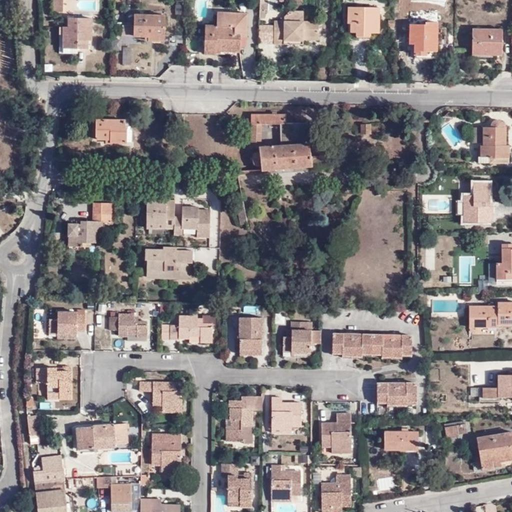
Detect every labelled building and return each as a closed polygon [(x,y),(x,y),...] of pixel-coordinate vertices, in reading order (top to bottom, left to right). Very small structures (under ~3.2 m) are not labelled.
[(54,0),(53,12),(62,12),(62,0),(54,0)] [(268,0),(259,0),(260,18),(265,18),(265,10),(268,10),(268,0)] [(351,32),(357,32),(356,36),(372,37),(371,33),(379,33),(380,8),(348,7),(348,24),(351,24),(351,32)] [(275,28),(274,43),(276,44),(284,44),(285,41),(304,41),(304,40),(304,36),(320,37),(320,21),(304,21),(304,10),(290,10),(284,17),(285,17),(285,21),(281,21),(274,21),(275,28)] [(206,26),(205,50),(216,51),(240,52),(240,37),(241,13),(217,13),(217,26),(206,26)] [(146,37),(165,37),(166,16),(135,14),(134,36),(146,37)] [(68,27),(63,27),(62,48),(78,49),(88,49),(89,41),(89,36),(93,36),(93,18),(68,18),(68,27)] [(415,45),(414,56),(427,56),(427,52),(436,52),(438,22),(426,22),(426,24),(410,24),(409,44),(415,45)] [(62,48),(63,27),(59,27),(59,54),(78,55),(78,49),(62,48)] [(259,28),(259,43),(274,43),(275,28),(259,28)] [(485,51),(502,51),(503,31),(473,30),(473,52),(485,52),(485,51)] [(427,56),(414,56),(414,60),(437,60),(436,52),(427,52),(427,56)] [(453,116),(448,111),(442,117),(447,122),(453,116)] [(183,114),(170,113),(170,122),(183,122),(183,114)] [(311,163),(311,156),(307,122),(286,123),(286,114),(251,114),(250,148),(259,149),(261,124),(280,125),(281,147),(260,149),(259,152),(255,153),(253,155),(252,159),(254,163),(257,167),(261,167),(261,169),(311,166),(311,163)] [(110,143),(127,143),(127,128),(125,128),(125,121),(97,120),(96,140),(110,140),(110,143)] [(481,146),(480,157),(509,158),(509,146),(506,146),(506,128),(504,127),(504,124),(502,121),(500,120),(497,120),(494,121),(492,122),(490,125),(491,127),(490,128),(473,128),(473,144),(483,143),(483,146),(481,146)] [(333,154),(311,156),(311,163),(333,161),(333,154)] [(464,200),(464,215),(464,222),(492,222),(493,206),(490,206),(489,184),(473,184),(473,195),(464,195),(464,200)] [(248,224),(242,195),(235,197),(240,226),(248,224)] [(147,201),(147,228),(174,228),(175,201),(165,201),(165,204),(156,204),(156,201),(147,201)] [(69,225),(69,237),(72,237),(72,246),(83,247),(83,243),(100,243),(101,233),(103,233),(104,223),(112,223),(113,203),(94,203),(93,221),(81,221),(81,225),(69,225)] [(175,217),(174,234),(182,234),(182,228),(197,229),(197,236),(209,236),(210,210),(202,210),(202,212),(198,212),(198,210),(198,207),(182,206),(182,217),(175,217)] [(511,244),(502,244),(501,263),(496,263),(496,279),(511,279),(511,244)] [(163,277),(179,278),(180,262),(190,262),(191,262),(191,250),(175,250),(175,246),(162,246),(162,250),(144,249),(144,260),(146,260),(146,270),(163,270),(163,277)] [(190,278),(190,262),(180,262),(179,278),(190,278)] [(470,307),(470,320),(479,320),(479,327),(498,327),(498,324),(511,324),(511,302),(498,303),(498,307),(470,307)] [(49,334),(77,334),(77,332),(85,332),(85,315),(77,315),(77,313),(58,313),(58,320),(53,319),(50,319),(49,334)] [(119,314),(118,317),(118,331),(118,336),(128,336),(128,334),(137,334),(137,336),(147,336),(148,322),(139,322),(139,315),(119,314)] [(118,331),(118,317),(109,317),(109,330),(118,331)] [(180,325),(170,325),(170,339),(179,339),(179,338),(190,338),(189,342),(213,343),(213,324),(203,324),(198,324),(198,318),(198,317),(180,317),(180,325)] [(240,317),(239,350),(262,351),(263,318),(240,317)] [(322,344),(323,330),(313,330),(313,322),(293,322),(293,330),(293,337),(287,337),(284,337),(284,356),(292,357),(292,352),(312,352),(312,344),(322,344)] [(170,339),(170,325),(163,325),(162,339),(170,339)] [(333,334),(333,351),(343,351),(343,354),(363,354),(363,352),(382,352),(382,355),(402,356),(402,355),(402,352),(412,353),(412,336),(402,335),(402,338),(383,338),(383,335),(363,334),(363,338),(343,338),(343,334),(333,334)] [(48,383),(48,393),(60,394),(60,399),(71,399),(72,367),(63,367),(63,371),(56,371),(57,369),(36,369),(36,383),(48,383)] [(511,375),(498,376),(499,387),(471,388),(471,394),(480,394),(480,401),(499,401),(499,397),(511,396),(511,375)] [(152,406),(162,406),(170,406),(170,409),(182,410),(182,397),(183,391),(183,384),(139,383),(139,392),(153,392),(152,406)] [(378,383),(377,399),(387,399),(387,402),(407,402),(407,399),(417,399),(417,383),(406,383),(406,386),(388,386),(388,383),(378,383)] [(283,426),(292,426),(302,426),(301,402),(282,402),(282,397),(272,397),(272,429),(283,429),(283,426)] [(230,408),(230,420),(233,419),(232,430),(230,430),(230,441),(241,441),(241,431),(241,426),(249,427),(252,426),(253,408),(249,409),(249,400),(229,400),(229,408),(230,408)] [(322,447),(331,447),(340,447),(340,449),(352,449),(351,414),(337,414),(337,423),(322,423),(322,447)] [(28,416),(29,436),(38,435),(36,416),(28,416)] [(467,423),(445,428),(447,438),(459,435),(459,434),(468,432),(467,423)] [(127,424),(88,427),(88,449),(115,447),(115,445),(128,444),(127,424)] [(88,449),(88,427),(79,427),(80,449),(88,449)] [(419,432),(408,432),(401,432),(385,432),(385,450),(419,450),(419,447),(419,438),(419,432)] [(511,432),(478,438),(479,448),(481,462),(500,459),(511,457),(511,432)] [(181,444),(182,434),(152,433),(151,465),(161,465),(170,466),(169,469),(181,470),(181,455),(181,450),(181,444)] [(43,471),(64,469),(62,455),(42,457),(43,471)] [(502,466),(500,459),(481,462),(482,470),(502,466)] [(240,501),(240,506),(251,506),(252,473),(244,473),(244,475),(244,478),(238,478),(238,475),(238,464),(222,464),(221,477),(228,477),(228,500),(240,501)] [(272,467),(271,498),(283,498),(283,495),(291,495),(301,496),(301,472),(285,473),(286,467),(272,467)] [(338,467),(338,476),(350,476),(350,468),(338,467)] [(35,483),(64,480),(65,480),(64,469),(43,471),(41,471),(34,471),(35,476),(34,476),(35,483)] [(321,484),(322,510),(332,510),(332,507),(342,507),(351,506),(351,476),(350,476),(338,476),(336,476),(336,484),(321,484)] [(117,477),(104,477),(104,484),(111,484),(112,511),(132,511),(132,504),(131,484),(117,484),(117,477)] [(35,483),(38,511),(66,511),(64,480),(35,483)] [(141,499),(141,486),(141,484),(131,484),(132,504),(140,504),(141,499)] [(180,511),(181,505),(162,504),(162,499),(141,499),(140,504),(140,511),(180,511)]
